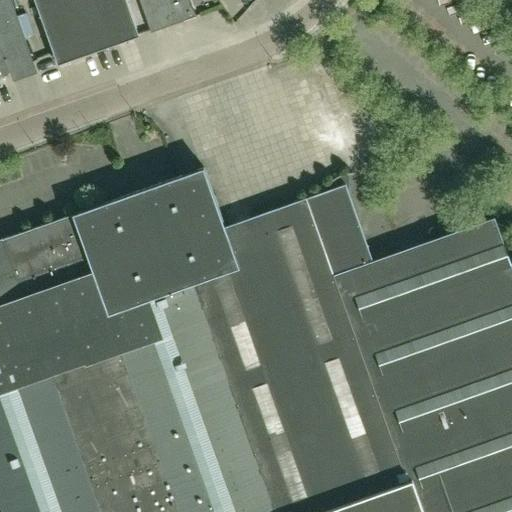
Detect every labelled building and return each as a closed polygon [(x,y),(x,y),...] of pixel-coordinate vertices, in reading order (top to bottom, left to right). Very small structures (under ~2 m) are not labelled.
[(0,0),(0,84),(2,84),(0,79),(0,75),(34,62),(9,0),(0,0)] [(124,0),(34,0),(58,65),(138,37),(124,0)] [(189,0),(138,0),(150,32),(196,17),(189,0)] [(314,144),(319,156),(372,132),(367,121),(314,144)] [(0,244),(0,511),(321,511),(414,479),(426,511),(511,511),(511,264),(495,216),(374,258),(345,182),(226,226),(204,167),(2,238),(4,243),(0,244)] [(426,511),(414,479),(321,511),(426,511)]
